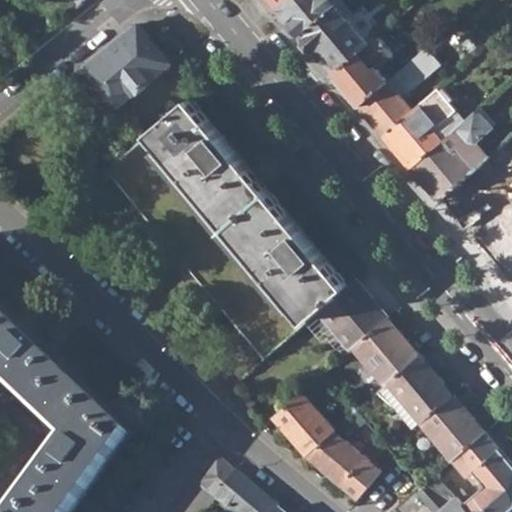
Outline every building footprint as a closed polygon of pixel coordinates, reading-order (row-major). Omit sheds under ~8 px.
[(288,0),(280,7),(303,34),(338,4),(342,0),(288,0)] [(342,0),(338,4),(349,18),(357,11),(346,0),(342,0)] [(303,34),(335,72),(360,50),(370,41),(364,35),(349,18),(338,4),(303,34)] [(349,18),(364,35),(380,21),(365,4),(357,11),(349,18)] [(85,66),(119,107),(170,64),(171,60),(142,25),(136,25),(85,66)] [(361,102),(388,79),(379,67),(395,53),(379,34),(370,41),(360,50),(335,72),(361,102)] [(172,71),(192,94),(209,80),(185,51),(175,60),(180,65),(172,71)] [(386,133),(414,109),(388,79),(361,102),(386,133)] [(147,132),(308,320),(320,310),(349,285),(189,97),(147,132)] [(414,166),(454,132),(444,121),(440,124),(422,102),(414,109),(386,133),(414,166)] [(414,166),(441,198),(479,166),(483,163),(487,159),(479,152),(481,145),(476,140),(492,125),(479,111),(454,132),(414,166)] [(504,196),(479,166),(441,198),(470,232),(490,213),(495,218),(506,207),(501,201),(505,198),(504,196)] [(391,251),(386,255),(398,269),(402,265),(391,251)] [(320,310),(352,349),(355,346),(390,317),(357,278),(349,285),(320,310)] [(16,511),(73,511),(131,436),(0,312),(0,377),(68,443),(16,511)] [(355,346),(388,385),(423,355),(390,317),(355,346)] [(404,399),(422,420),(454,392),(423,355),(388,385),(384,388),(398,405),(404,399)] [(225,393),(243,410),(251,402),(234,385),(225,393)] [(275,416),(307,454),(336,429),(304,391),(275,416)] [(422,420),(455,458),(487,431),(454,392),(422,420)] [(359,410),(367,418),(386,401),(379,393),(359,410)] [(358,426),(381,455),(391,447),(367,418),(358,426)] [(511,511),(511,436),(499,421),(487,431),(455,458),(468,474),(475,469),(483,479),(481,482),(480,484),(482,488),(464,503),(472,511),(511,511)] [(307,454),(360,498),(383,471),(336,429),(307,454)] [(174,511),(207,511),(209,509),(218,499),(237,473),(217,454),(174,511)] [(237,473),(218,499),(228,508),(233,511),(280,511),(281,511),(237,473)] [(472,511),(464,503),(457,495),(437,511),(472,511)] [(218,499),(209,509),(212,511),(224,511),(228,508),(218,499)]
